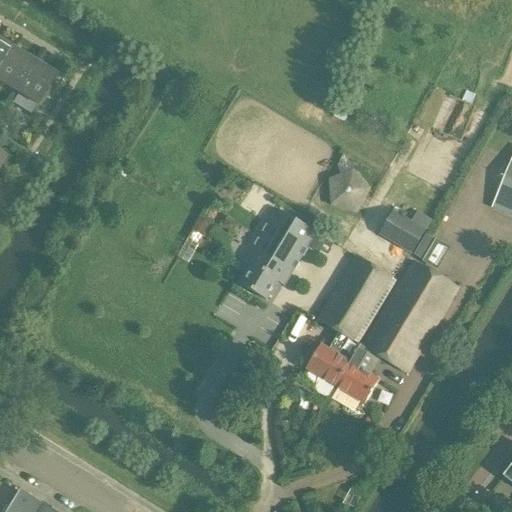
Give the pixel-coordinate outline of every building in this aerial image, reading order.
[(0,68),(12,49),(0,41),(0,68)] [(0,68),(0,82),(15,92),(34,62),(12,49),(0,68)] [(34,62),(15,92),(37,106),(56,76),(34,62)] [(511,160),(492,208),(511,216),(511,160)] [(335,207),(351,213),(357,211),(367,193),(367,188),(355,174),(349,173),(333,179),(330,184),(331,202),(335,207)] [(241,286),(267,299),(284,270),(290,273),(289,275),(293,270),(300,264),(297,263),(301,257),(308,251),(305,249),(315,233),(278,211),(266,226),(264,234),(260,240),(258,239),(256,248),(254,254),(255,252),(260,255),(241,286)] [(412,256),(433,221),(417,211),(410,222),(393,211),(378,236),(412,256)] [(305,370),(335,388),(360,346),(357,344),(396,282),(356,258),(317,321),(339,334),(328,351),(319,346),(305,370)] [(360,346),(335,388),(363,405),(378,381),(371,377),(380,361),(373,357),(374,356),(406,374),(459,290),(415,263),(362,348),(360,346)] [(481,288),(485,291),(492,295),(501,278),(495,275),(490,272),(481,288)] [(37,511),(42,506),(27,496),(25,498),(7,487),(0,497),(0,511),(37,511)]
